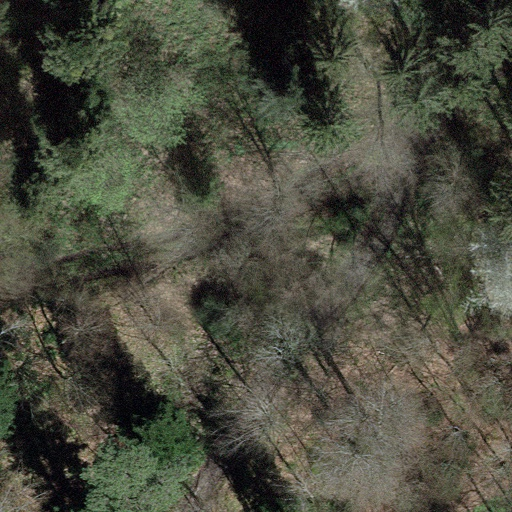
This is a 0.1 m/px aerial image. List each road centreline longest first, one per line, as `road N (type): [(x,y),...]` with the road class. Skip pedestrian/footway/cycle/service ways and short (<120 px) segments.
road 1 (track): [(0,278),(121,260),(293,198),(511,60)]
road 2 (track): [(198,511),(269,386),(380,227),(403,129)]
